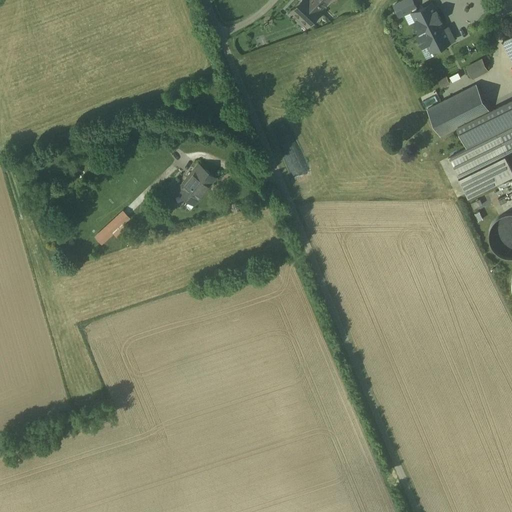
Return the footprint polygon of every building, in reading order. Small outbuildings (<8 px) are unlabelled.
[(321,9),(324,6),(317,0),(302,0),(293,10),(299,16),(301,14),(311,22),(322,11),(321,9)] [(441,20),(437,11),(435,12),(431,5),(432,4),(432,3),(413,12),(413,14),(417,21),(415,22),(421,33),(418,35),(423,45),(428,42),(432,51),(454,39),(448,27),(445,29),(440,20),(441,20)] [(511,34),(502,40),(511,57),(511,34)] [(467,66),(473,77),(487,69),(481,58),(467,66)] [(476,84),(427,109),(440,135),(489,110),(476,84)] [(511,99),(457,127),(468,147),(448,157),(455,171),(511,142),(511,99)] [(511,168),(505,155),(460,177),(469,196),(511,174),(511,168)] [(194,205),(215,177),(197,163),(175,192),(194,205)] [(122,212),(82,249),(87,255),(128,218),(122,212)] [(503,215),(499,217),(495,220),(492,225),(490,231),(489,236),(491,242),(493,247),(498,252),(501,254),(504,255),(510,257),(511,256),(511,213),(509,213),(503,215)]
